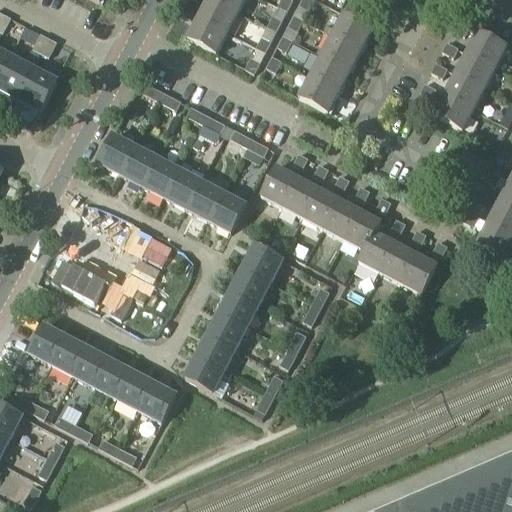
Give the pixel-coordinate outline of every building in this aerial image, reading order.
[(208,0),(198,21),(227,36),(238,15),(209,0),(208,0)] [(209,0),(238,15),(246,0),(209,0)] [(278,12),(287,16),(293,5),(284,0),(278,12)] [(306,0),(304,0),(299,11),(295,19),(304,24),(314,4),(306,0)] [(278,12),(268,31),(277,36),(287,16),(278,12)] [(343,17),(343,19),(332,38),(361,54),(372,33),(343,17)] [(0,37),(3,39),(11,23),(3,19),(0,23),(0,37)] [(304,24),(295,19),(284,40),(294,45),(298,38),(297,37),(304,24)] [(227,36),(198,21),(186,42),(216,57),(227,36)] [(458,27),(453,36),(464,42),(469,32),(458,27)] [(277,36),(268,31),(255,54),(265,59),(277,36)] [(506,51),(477,35),(466,56),(495,72),(506,51)] [(321,60),(350,75),(361,54),(332,38),(321,60)] [(40,58),(48,43),(41,39),(33,54),(40,58)] [(294,45),(284,40),(277,53),(287,59),(294,45)] [(49,63),(57,48),(48,43),(40,58),(49,63)] [(453,63),(458,54),(447,48),(442,57),(453,63)] [(495,72),(466,56),(455,77),(484,93),(495,72)] [(0,78),(9,62),(0,57),(0,78)] [(310,81),(339,96),(350,75),(321,60),(310,81)] [(0,78),(0,94),(14,102),(9,111),(11,112),(32,74),(9,62),(0,78)] [(276,78),(282,67),(272,62),(267,73),(276,78)] [(254,79),(260,68),(251,63),(245,74),(254,79)] [(442,83),(447,74),(436,68),(431,78),(442,83)] [(11,112),(14,113),(19,104),(41,116),(57,87),(32,74),(11,112)] [(484,93),(455,77),(443,98),(473,114),(484,93)] [(339,96),(310,81),(299,102),(328,117),(339,96)] [(431,104),(436,95),(425,89),(420,98),(431,104)] [(148,90),(147,90),(143,99),(159,107),(164,98),(148,90)] [(176,116),(181,107),(164,98),(159,107),(176,116)] [(473,114),(443,98),(432,119),(462,135),(473,114)] [(187,122),(203,130),(208,121),(191,113),(187,122)] [(203,130),(198,140),(215,148),(225,130),(208,121),(203,130)] [(248,154),(252,145),(235,136),(231,145),(248,154)] [(134,153),(112,141),(98,167),(120,179),(134,153)] [(252,145),(248,154),(243,162),(260,171),(268,154),(252,145)] [(142,191),(156,165),(134,153),(120,179),(142,191)] [(511,161),(511,160),(501,155),(497,164),(508,170),(511,161)] [(302,176),(308,164),(299,159),(293,171),(302,176)] [(164,203),(179,176),(156,165),(142,191),(164,203)] [(320,170),(313,182),(322,186),(329,175),(320,170)] [(281,212),(297,182),(277,171),(261,201),(281,212)] [(187,215),(201,188),(179,176),(164,203),(187,215)] [(501,182),(490,176),(485,185),(496,191),(501,182)] [(343,198),(349,186),(340,181),(334,193),(343,198)] [(302,223),(318,194),(297,182),(281,212),(302,223)] [(498,207),(511,213),(511,187),(509,186),(498,207)] [(209,226),(223,200),(201,188),(187,215),(209,226)] [(361,192),(355,204),(364,208),(370,197),(361,192)] [(323,234),(338,205),(318,194),(302,223),(323,234)] [(491,203),(479,197),(474,206),(486,212),(491,203)] [(223,200),(209,226),(231,238),(245,212),(223,200)] [(385,220),(391,208),(382,203),(376,215),(385,220)] [(343,245),(359,216),(338,205),(323,234),(343,245)] [(488,228),(511,240),(511,213),(498,207),(488,228)] [(380,227),(359,216),(343,245),(364,256),(375,236),(375,237),(380,227)] [(480,224),(468,218),(463,227),(475,233),(480,224)] [(396,225),(390,236),(400,241),(405,230),(396,225)] [(477,249),(506,264),(511,252),(511,240),(488,228),(477,249)] [(375,236),(364,256),(359,266),(380,277),(396,248),(375,237),(375,236)] [(417,236),(411,247),(420,252),(426,241),(417,236)] [(447,252),(438,247),(432,258),(441,263),(447,252)] [(401,289),(417,259),(396,248),(380,277),(401,289)] [(243,273),(270,287),(282,265),(255,251),(243,273)] [(438,271),(417,259),(401,289),(422,300),(438,271)] [(232,295),(259,309),(270,287),(243,273),(232,295)] [(312,309),(321,314),(330,298),(320,293),(312,309)] [(220,318),(247,332),(259,309),(232,295),(220,318)] [(321,314),(312,309),(302,327),(311,333),(321,314)] [(209,340),(236,354),(247,332),(220,318),(209,340)] [(43,331),(29,358),(51,370),(65,343),(43,331)] [(288,353),(298,358),(306,343),(297,337),(288,353)] [(197,362),(224,376),(236,354),(209,340),(197,362)] [(65,343),(51,370),(73,382),(88,355),(65,343)] [(298,358),(288,353),(279,372),(288,376),(298,358)] [(88,355),(73,382),(96,394),(110,367),(88,355)] [(197,362),(186,384),(212,398),(221,403),(228,390),(226,389),(231,380),(224,377),(224,376),(197,362)] [(110,367),(96,394),(118,405),(132,378),(110,367)] [(132,378),(118,405),(140,417),(154,390),(132,378)] [(265,398),(274,402),(283,386),(274,381),(265,398)] [(154,390),(140,417),(162,429),(176,402),(154,390)] [(15,398),(11,407),(27,416),(32,407),(15,398)] [(253,421),(262,425),(274,402),(265,398),(253,421)] [(32,407),(27,416),(44,425),(49,416),(32,407)] [(22,421),(0,409),(0,438),(10,444),(22,421)] [(59,422),(55,431),(71,439),(76,430),(59,422)] [(76,430),(71,439),(88,448),(93,439),(76,430)] [(0,462),(10,444),(0,438),(0,462)] [(68,446),(59,441),(47,463),(56,468),(68,446)] [(103,445),(99,454),(116,463),(120,454),(103,445)] [(120,454),(116,463),(132,471),(137,462),(120,454)] [(511,511),(511,462),(394,511),(511,511)] [(56,468),(47,463),(37,481),(47,486),(56,468)] [(24,509),(17,504),(13,511),(14,511),(32,511),(41,496),(33,491),(24,509)]
